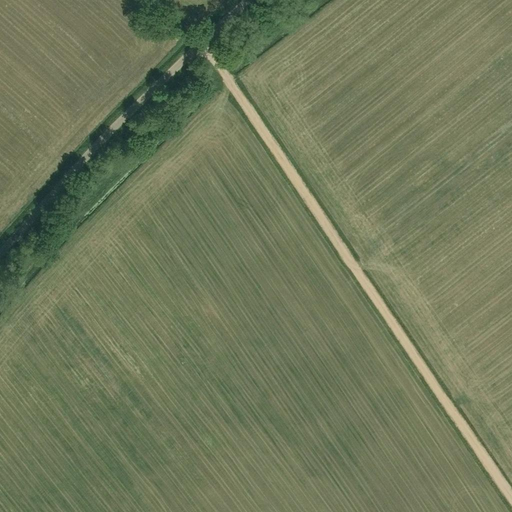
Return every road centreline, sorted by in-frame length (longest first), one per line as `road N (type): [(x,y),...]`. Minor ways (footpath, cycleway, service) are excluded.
road 1 (track): [(155,0),(196,36),(511,496)]
road 2 (unclassified): [(0,253),(101,139),(250,0)]
